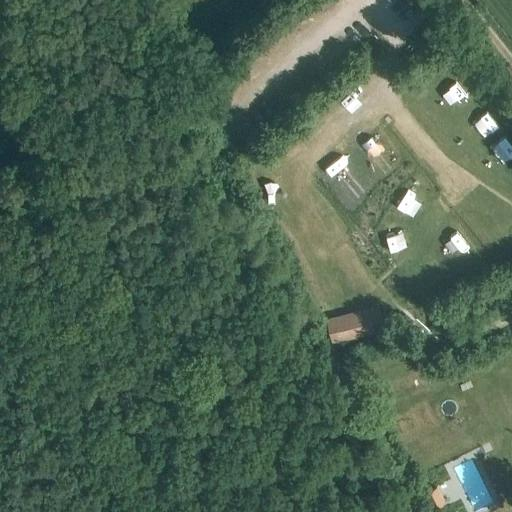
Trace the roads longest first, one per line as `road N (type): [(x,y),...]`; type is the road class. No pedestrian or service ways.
road 1 (track): [(362,0),(392,37),(375,95),(448,166),(511,207)]
road 2 (track): [(375,95),(297,162),(298,190),(341,288)]
